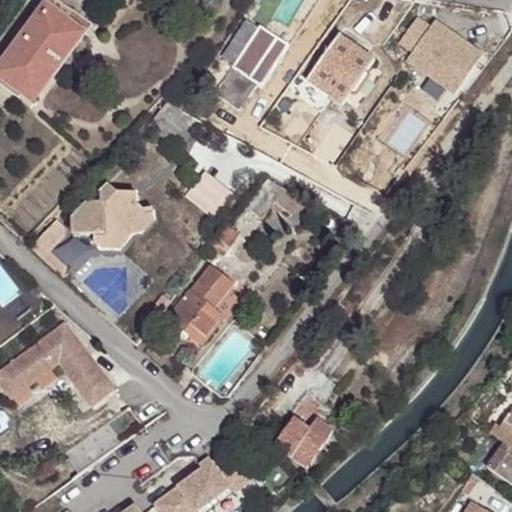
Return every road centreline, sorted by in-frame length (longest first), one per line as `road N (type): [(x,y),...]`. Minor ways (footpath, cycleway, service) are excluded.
road 1 (residential): [(195,413),(215,424),(233,422),(511,62)]
road 2 (residential): [(0,234),(195,413)]
road 3 (residential): [(195,413),(87,492)]
